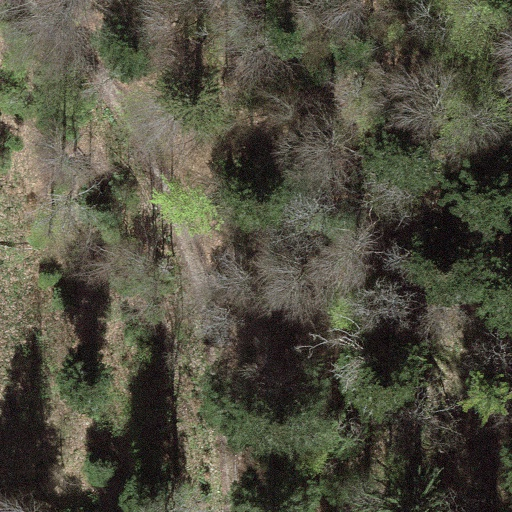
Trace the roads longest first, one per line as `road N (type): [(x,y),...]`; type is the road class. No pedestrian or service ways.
road 1 (track): [(231,511),(211,320),(187,232),(119,103),(31,0)]
road 2 (track): [(0,507),(11,373),(0,235)]
